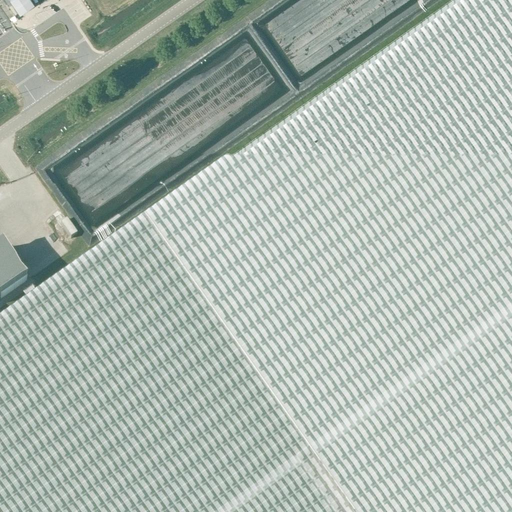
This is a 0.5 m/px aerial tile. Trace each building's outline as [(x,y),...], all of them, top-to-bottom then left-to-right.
[(511,511),(511,0),(453,0),(0,319),(0,511),(511,511)] [(11,0),(22,16),(37,5),(33,0),(11,0)] [(44,44),(64,31),(60,26),(41,40),(44,44)] [(71,239),(77,235),(67,220),(60,224),(71,239)] [(4,249),(0,251),(0,300),(27,282),(4,249)]
